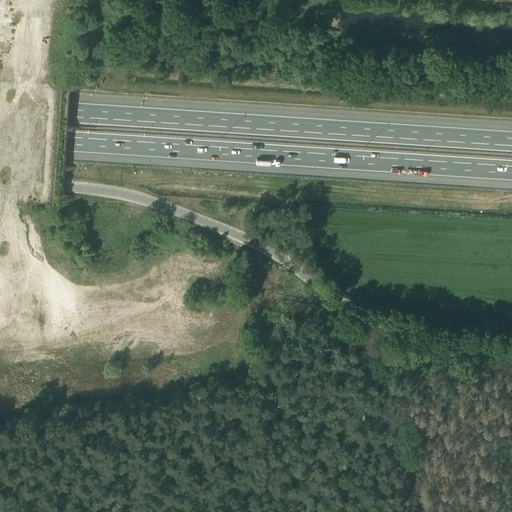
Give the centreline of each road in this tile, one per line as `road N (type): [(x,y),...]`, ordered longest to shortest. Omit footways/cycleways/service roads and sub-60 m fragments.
road 1 (unclassified): [(511,345),(377,323),(341,307),(255,244),(162,207),(112,193),(0,184)]
road 2 (motorway): [(511,143),(0,109)]
road 3 (motorway): [(0,137),(511,171)]
